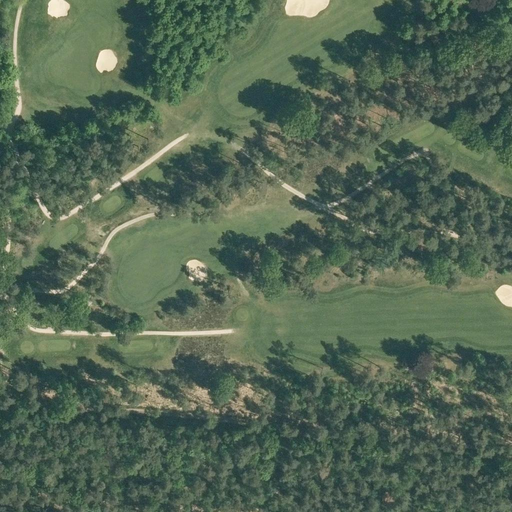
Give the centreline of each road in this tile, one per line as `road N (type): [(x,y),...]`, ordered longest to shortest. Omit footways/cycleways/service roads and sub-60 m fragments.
road 1 (track): [(511,449),(0,400)]
road 2 (track): [(171,511),(0,495)]
